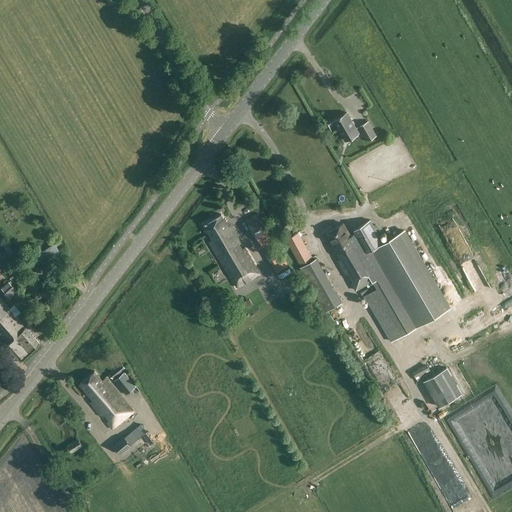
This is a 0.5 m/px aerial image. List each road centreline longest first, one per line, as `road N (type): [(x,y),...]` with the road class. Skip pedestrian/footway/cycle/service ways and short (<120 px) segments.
road 1 (tertiary): [(0,421),(220,135)]
road 2 (tertiary): [(220,135),(325,0)]
road 3 (unclassified): [(220,135),(139,0)]
